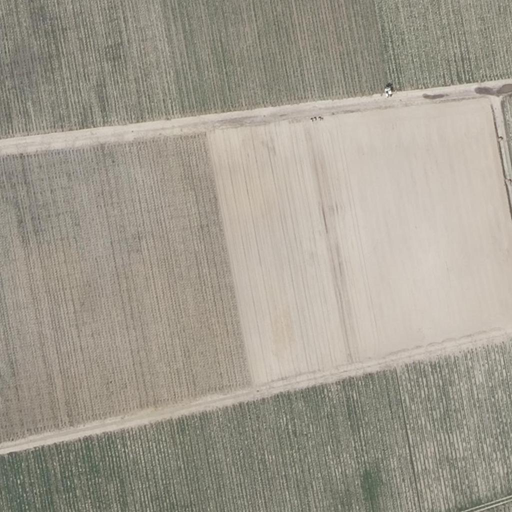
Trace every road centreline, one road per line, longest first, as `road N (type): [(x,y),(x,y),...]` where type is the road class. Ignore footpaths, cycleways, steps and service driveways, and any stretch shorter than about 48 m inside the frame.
road 1 (track): [(0,450),(511,333)]
road 2 (track): [(0,149),(511,86)]
